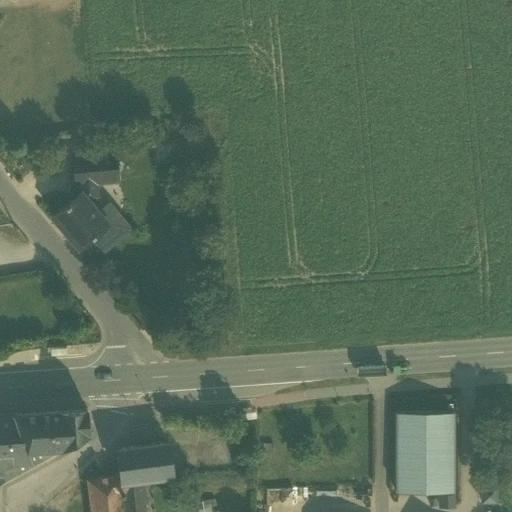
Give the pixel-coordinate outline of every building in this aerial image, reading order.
[(116,153),(71,156),(72,186),(78,186),(99,185),(118,184),(116,153)] [(99,185),(78,186),(78,194),(51,216),(80,251),(83,249),(89,256),(98,249),(103,255),(133,229),(109,202),(99,209),(92,200),(100,194),(99,185)] [(78,408),(0,412),(0,483),(79,441),(78,408)] [(453,412),(395,412),(395,492),(452,492),(453,412)] [(120,481),(171,475),(168,444),(117,449),(120,481)] [(197,511),(211,511),(214,501),(201,498),(197,511)]
